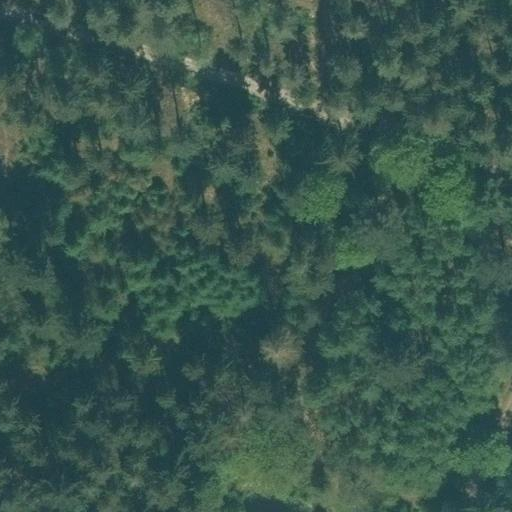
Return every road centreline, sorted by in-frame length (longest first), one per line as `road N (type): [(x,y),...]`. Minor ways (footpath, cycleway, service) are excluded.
road 1 (track): [(511,180),(252,84),(0,8)]
road 2 (track): [(226,511),(224,484),(255,428),(324,440)]
road 3 (track): [(446,511),(511,375)]
